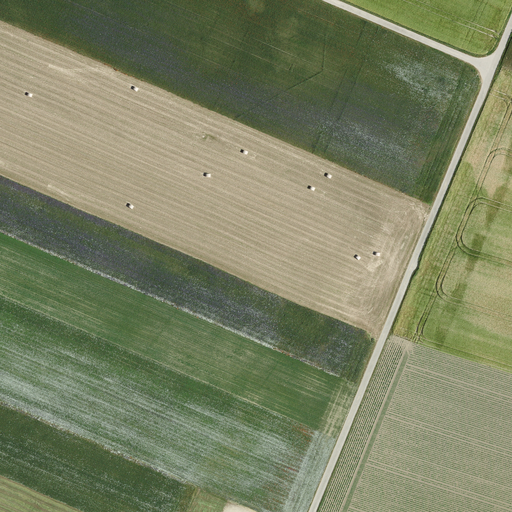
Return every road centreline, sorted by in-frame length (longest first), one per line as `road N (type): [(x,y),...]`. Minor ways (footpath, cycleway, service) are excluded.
road 1 (track): [(511,18),(310,511)]
road 2 (track): [(337,0),(492,65)]
